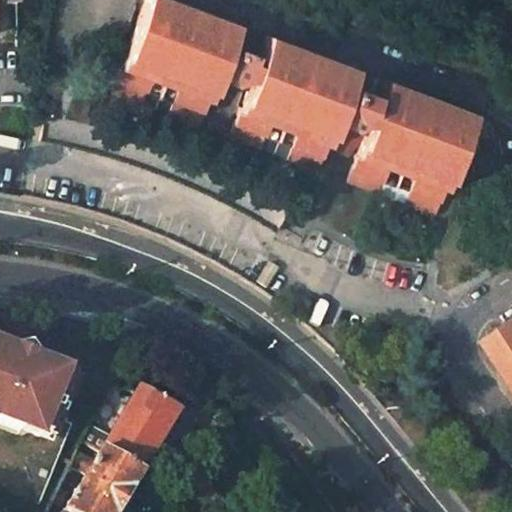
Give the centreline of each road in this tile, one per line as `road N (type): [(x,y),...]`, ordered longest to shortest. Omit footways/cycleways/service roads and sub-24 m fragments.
road 1 (secondary): [(436,511),(347,405),(236,310),(93,244),(0,225)]
road 2 (secondary): [(90,288),(225,343),(302,410),(388,511)]
road 3 (residential): [(511,423),(464,339),(482,302),(511,284)]
